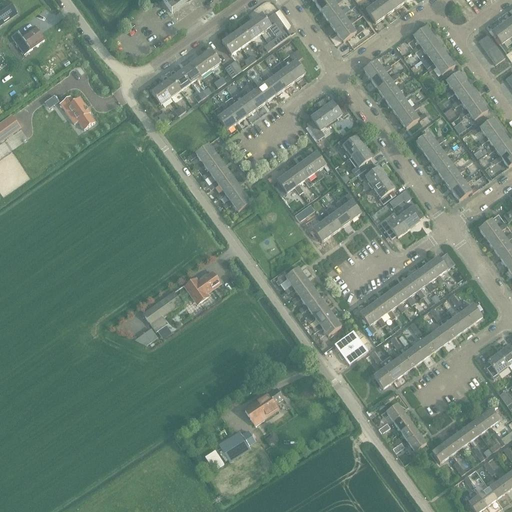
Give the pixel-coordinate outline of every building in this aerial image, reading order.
[(162,0),(171,12),(187,0),(162,0)] [(321,0),(315,5),(322,14),(342,0),(341,0),(337,0),(334,3),(331,0),(321,0)] [(342,0),(322,14),(329,24),(348,10),(347,8),(340,12),(336,6),(343,2),(342,0)] [(376,25),(386,18),(372,0),(370,0),(375,6),(366,12),(376,25)] [(372,0),(386,18),(395,11),(387,0),(372,0)] [(387,0),(395,11),(405,4),(402,0),(387,0)] [(0,26),(17,16),(15,14),(17,13),(13,7),(12,8),(7,2),(0,7),(0,26)] [(348,10),(329,24),(336,34),(356,20),(354,18),(348,22),(343,16),(349,12),(348,10)] [(252,22),(261,35),(269,29),(276,39),(268,45),(272,50),(286,40),(290,37),(285,29),(289,26),(285,20),(281,23),(276,17),(268,23),(262,15),(252,22)] [(502,27),(511,40),(511,19),(511,20),(502,27)] [(356,20),(336,34),(343,44),(356,35),(356,36),(364,31),(361,27),(355,32),(350,26),(356,21),(356,20)] [(242,29),(251,42),(261,35),(252,22),(242,29)] [(492,34),(501,46),(499,47),(504,54),(508,51),(503,45),(510,41),(511,44),(511,40),(502,27),(492,34)] [(24,56),(44,42),(35,29),(22,38),(18,33),(11,38),(24,56)] [(232,36),(241,49),(251,42),(242,29),(232,36)] [(412,36),(405,41),(408,45),(414,40),(419,46),(412,51),(414,53),(433,39),(426,29),(414,38),(412,36)] [(231,57),(241,49),(232,36),(222,44),(231,57)] [(482,48),(491,41),(487,37),(478,43),(482,48)] [(433,39),(414,53),(415,54),(422,50),(426,56),(419,61),(421,63),(441,48),(433,39)] [(491,41),(482,48),(485,53),(494,46),(491,41)] [(264,48),(268,53),(272,50),(268,45),(264,48)] [(485,53),(489,58),(498,51),(494,46),(485,53)] [(441,48),(421,63),(422,64),(429,59),(433,65),(426,70),(428,72),(448,58),(441,48)] [(202,58),(211,71),(221,64),(212,51),(202,58)] [(498,51),(489,58),(492,62),(501,55),(498,51)] [(281,63),(295,83),(305,75),(296,63),(298,62),(293,55),(289,57),(294,64),(288,68),(283,62),(281,63)] [(501,55),(492,62),(495,66),(504,60),(501,55)] [(192,65),(201,78),(211,71),(202,58),(192,65)] [(448,58),(428,72),(429,74),(436,69),(442,77),(455,68),(448,58)] [(244,62),(248,67),(252,64),(248,59),(244,62)] [(230,66),(237,75),(242,71),(235,62),(230,66)] [(364,72),(371,82),(390,68),(388,65),(382,70),(377,62),(364,72)] [(271,70),(286,90),(295,83),(281,63),(279,64),(284,71),(278,75),(273,69),(271,70)] [(182,72),(191,85),(201,78),(192,65),(182,72)] [(225,70),(232,79),(237,75),(230,66),(225,70)] [(390,68),(371,82),(378,92),(397,78),(396,75),(389,80),(385,74),(391,69),(390,68)] [(262,77),(276,97),(286,90),(271,70),(269,71),(274,78),(268,82),(263,76),(262,77)] [(172,79),(181,92),(191,85),(182,72),(172,79)] [(445,81),(438,86),(440,89),(447,85),(448,87),(449,87),(452,91),(445,96),(447,98),(466,84),(459,74),(447,83),(445,81)] [(252,84),(266,104),(276,97),(262,77),(260,78),(265,85),(259,89),(254,83),(252,84)] [(397,78),(378,92),(385,101),(404,87),(403,85),(396,90),(392,84),(398,79),(397,78)] [(162,86),(171,99),(181,92),(172,79),(162,86)] [(214,84),(218,89),(222,86),(218,80),(214,84)] [(242,91),(257,111),(266,104),(252,84),(250,85),(255,92),(249,96),(244,90),(242,91)] [(466,84),(447,98),(448,99),(454,95),(459,101),(452,105),(454,108),(473,94),(466,84)] [(161,107),(171,99),(162,86),(152,94),(161,107)] [(404,87),(385,101),(392,111),(411,97),(410,95),(404,100),(399,94),(405,89),(404,87)] [(233,98),(247,118),(257,111),(242,91),(241,92),(245,99),(239,104),(235,97),(233,98)] [(473,94),(454,108),(455,109),(461,104),(466,111),(459,115),(461,118),(481,103),(473,94)] [(50,110),(60,103),(55,96),(45,103),(50,110)] [(194,99),(198,104),(202,101),(198,96),(194,99)] [(411,97),(392,111),(399,121),(418,107),(417,105),(410,109),(406,104),(412,99),(411,97)] [(70,98),(59,105),(74,126),(78,123),(84,132),(95,124),(89,115),(90,114),(79,99),(74,103),(70,98)] [(223,105),(237,125),(247,118),(233,98),(231,99),(235,106),(230,111),(225,104),(223,105)] [(481,103),(461,118),(462,119),(468,114),(475,123),(488,113),(481,103)] [(322,112),(331,125),(342,117),(343,119),(348,116),(340,104),(335,108),(333,104),(322,112)] [(227,132),(237,125),(223,105),(221,107),(226,113),(218,119),(227,132)] [(418,107),(399,121),(406,131),(418,122),(419,124),(426,118),(424,115),(417,119),(413,113),(419,108),(418,107)] [(174,113),(178,118),(183,115),(179,110),(174,113)] [(452,120),(456,115),(450,110),(446,114),(452,120)] [(321,133),(331,125),(322,112),(311,119),(314,123),(308,128),(318,142),(324,138),(321,133)] [(165,127),(170,123),(164,114),(158,118),(165,127)] [(12,117),(0,124),(0,144),(21,130),(12,117)] [(474,136),(481,132),(486,138),(479,143),(480,145),(500,131),(493,121),(480,129),(479,128),(472,133),(474,136)] [(500,131),(480,145),(481,146),(488,141),(493,147),(486,152),(488,154),(507,140),(500,131)] [(416,144),(423,154),(443,141),(441,139),(435,143),(429,135),(416,144)] [(343,148),(351,159),(364,149),(356,138),(352,141),(349,136),(338,144),(342,149),(343,148)] [(511,147),(507,140),(488,154),(489,156),(495,151),(500,157),(493,162),(495,164),(511,151),(511,147)] [(443,141),(423,154),(430,164),(450,150),(448,148),(442,153),(437,147),(444,142),(443,141)] [(195,168),(197,170),(216,156),(209,146),(197,154),(196,153),(188,158),(191,162),(198,157),(202,163),(195,168)] [(324,153),(329,159),(334,154),(330,149),(324,153)] [(353,173),(357,178),(371,168),(368,163),(372,160),(364,149),(351,159),(358,169),(353,173)] [(450,150),(430,164),(437,174),(457,160),(455,158),(449,163),(444,156),(451,152),(450,150)] [(511,151),(495,164),(496,165),(502,161),(509,169),(511,166),(511,151)] [(307,161),(321,180),(322,179),(318,173),(324,169),(327,167),(317,154),(307,161)] [(216,156),(197,170),(198,172),(205,167),(209,173),(202,178),(204,179),(223,165),(216,156)] [(457,160),(437,174),(444,184),(464,170),(462,168),(456,172),(452,166),(458,162),(457,160)] [(297,168),(311,187),(312,186),(308,180),(314,176),(319,182),(321,180),(307,161),(297,168)] [(223,165),(204,179),(205,181),(212,177),(216,183),(210,187),(211,189),(230,175),(223,165)] [(287,175),(301,194),(303,193),(298,187),(305,183),(309,189),(311,187),(297,168),(287,175)] [(366,179),(373,190),(387,180),(379,169),(375,172),(371,168),(357,178),(361,183),(366,179)] [(464,170),(444,184),(452,193),(471,179),(470,177),(463,182),(459,176),(465,171),(464,170)] [(230,175),(211,189),(212,191),(219,186),(223,192),(217,197),(218,199),(237,185),(230,175)] [(287,175),(277,183),(287,196),(295,190),(299,196),(301,194),(287,175)] [(471,179),(452,193),(459,204),(471,195),(472,196),(479,191),(477,187),(470,192),(466,186),(472,181),(471,179)] [(394,191),(387,180),(373,190),(381,200),(379,202),(383,207),(394,199),(390,194),(394,191)] [(237,185),(218,199),(219,201),(226,196),(230,202),(224,207),(225,209),(244,194),(237,185)] [(405,193),(400,197),(404,203),(405,205),(411,201),(405,193)] [(244,194),(225,209),(226,211),(233,206),(239,214),(252,204),(244,194)] [(337,203),(352,223),(362,216),(353,203),(354,202),(349,195),(345,197),(350,204),(344,208),(340,202),(337,203)] [(328,210),(342,230),(352,223),(337,203),(336,204),(341,211),(334,216),(329,209),(328,210)] [(410,211),(399,219),(408,232),(420,224),(417,220),(421,217),(413,206),(408,210),(410,211)] [(318,217),(332,237),(342,230),(328,210),(326,211),(331,218),(325,223),(320,216),(318,217)] [(508,224),(511,220),(511,215),(510,212),(503,217),(508,224)] [(301,213),(295,217),(299,223),(305,219),(301,213)] [(322,244),(332,237),(318,217),(316,218),(321,225),(313,231),(322,244)] [(398,240),(408,232),(399,219),(389,227),(386,222),(380,226),(390,240),(395,236),(398,240)] [(478,231),(486,241),(505,226),(504,225),(497,229),(491,221),(478,231)] [(505,226),(486,241),(493,250),(511,236),(511,235),(511,234),(504,239),(500,233),(507,228),(505,226)] [(511,236),(493,250),(500,260),(511,250),(511,248),(511,249),(507,243),(511,239),(511,236)] [(511,250),(500,260),(507,270),(511,265),(511,250)] [(428,266),(442,285),(444,284),(440,278),(447,272),(438,259),(428,266)] [(418,273),(432,292),(434,291),(430,285),(436,280),(440,286),(442,285),(428,266),(418,273)] [(285,292),(286,294),(306,280),(298,270),(286,278),(285,277),(278,282),(280,286),(287,281),(291,287),(285,292)] [(409,280),(422,299),(424,298),(420,292),(426,288),(431,293),(432,292),(418,273),(409,280)] [(207,295),(220,285),(212,274),(198,284),(195,280),(186,286),(200,305),(209,298),(207,295)] [(306,280),(286,294),(287,295),(294,290),(298,297),(292,302),(293,304),(313,289),(306,280)] [(399,287),(413,306),(415,305),(411,299),(417,295),(421,300),(422,299),(409,280),(399,287)] [(389,294),(403,313),(405,312),(401,306),(407,302),(411,307),(413,306),(399,287),(389,294)] [(313,289),(293,304),(294,305),(301,300),(306,307),(299,312),(300,313),(320,299),(313,289)] [(162,318),(181,304),(174,294),(143,316),(156,334),(167,326),(162,318)] [(380,301),(393,320),(395,319),(391,313),(397,309),(401,314),(403,313),(389,294),(380,301)] [(436,296),(431,300),(435,305),(439,302),(436,296)] [(320,299),(300,313),(301,315),(308,310),(313,316),(306,321),(307,323),(327,309),(320,299)] [(370,308),(384,327),(386,326),(381,320),(388,316),(392,321),(393,320),(380,301),(370,308)] [(462,313),(472,326),(482,319),(473,306),(462,313)] [(360,316),(369,327),(367,328),(372,336),(376,333),(372,327),(378,323),(382,329),(384,327),(370,308),(360,316)] [(327,309),(307,323),(308,325),(315,320),(320,326),(313,331),(314,333),(334,318),(327,309)] [(453,320),(462,333),(472,326),(462,313),(453,320)] [(334,318),(314,333),(316,334),(322,330),(328,338),(341,328),(334,318)] [(443,328),(452,340),(462,333),(453,320),(443,328)] [(433,335),(442,348),(452,340),(443,328),(433,335)] [(151,330),(135,342),(147,347),(148,346),(157,340),(151,330)] [(335,347),(346,363),(350,367),(368,354),(363,346),(365,345),(362,340),(360,342),(353,333),(335,347)] [(331,339),(334,344),(342,341),(339,335),(331,339)] [(423,342),(432,355),(442,348),(433,335),(423,342)] [(413,349),(422,362),(432,355),(423,342),(413,349)] [(498,355),(508,368),(511,365),(511,351),(509,347),(498,355)] [(403,356),(413,369),(422,362),(413,349),(403,356)] [(365,359),(366,359),(368,363),(372,359),(374,362),(378,359),(374,353),(365,359)] [(486,371),(493,381),(499,377),(498,376),(508,368),(498,355),(488,363),(491,367),(486,371)] [(393,363),(403,376),(413,369),(403,356),(393,363)] [(390,359),(380,366),(384,370),(393,383),(403,376),(393,363),(390,359)] [(383,391),(393,383),(384,370),(373,378),(383,391)] [(276,391),(244,412),(255,428),(279,412),(275,406),(283,401),(276,391)] [(504,394),(499,397),(503,402),(508,399),(504,394)] [(386,414),(393,424),(404,416),(397,406),(386,414)] [(481,418),(489,429),(500,422),(491,411),(481,418)] [(393,424),(400,434),(411,426),(404,416),(393,424)] [(471,425),(480,436),(489,429),(481,418),(471,425)] [(462,432),(470,444),(480,436),(471,425),(462,432)] [(400,434),(407,444),(418,436),(411,426),(400,434)] [(452,440),(460,451),(470,444),(462,432),(452,440)] [(250,450),(248,448),(255,443),(250,435),(243,440),(239,434),(218,447),(229,464),(250,450)] [(511,439),(508,434),(500,441),(504,446),(511,440),(511,439)] [(426,446),(418,436),(407,444),(415,454),(426,446)] [(442,447),(450,458),(460,451),(452,440),(442,447)] [(440,465),(450,458),(442,447),(432,454),(440,465)] [(489,450),(483,454),(487,459),(492,455),(489,450)] [(217,456),(207,463),(214,472),(224,465),(217,456)] [(498,483),(506,494),(511,489),(511,481),(508,476),(498,483)] [(489,490),(497,501),(506,494),(498,483),(489,490)] [(479,497),(487,508),(497,501),(489,490),(479,497)] [(474,511),(481,511),(487,508),(479,497),(469,505),(474,511)]
